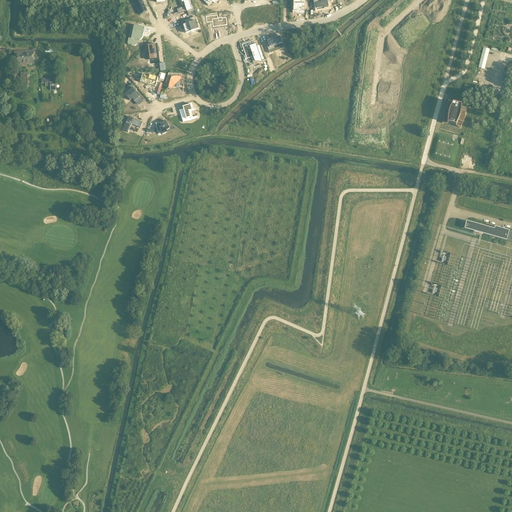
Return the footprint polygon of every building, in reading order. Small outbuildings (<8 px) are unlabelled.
[(133,0),(132,0),(134,3),(140,15),(146,12),(148,11),(146,8),(141,0),(133,0)] [(177,9),(177,10),(178,13),(187,10),(187,11),(194,9),(193,9),(192,7),(193,7),(192,4),(190,5),(189,0),(188,0),(184,0),(185,1),(182,2),(184,6),(184,7),(184,8),(177,10),(177,9)] [(292,7),(292,14),(293,14),(293,13),(303,13),(303,11),(304,11),(304,5),(304,0),(306,0),(293,0),(293,5),(293,7),(292,7)] [(316,4),(317,10),(324,9),(328,8),(328,7),(327,2),(334,1),(333,0),(320,0),(321,3),(316,4)] [(259,13),(257,13),(258,19),(262,19),(262,20),(272,18),(271,16),(275,15),(273,6),(264,8),(264,12),(259,13)] [(217,15),(206,16),(206,23),(212,22),(213,27),(226,25),(227,25),(227,24),(226,17),(222,18),(222,17),(218,18),(217,15)] [(186,24),(183,25),(186,34),(199,29),(195,17),(184,20),(186,24)] [(130,32),(130,33),(133,33),(130,44),(132,45),(135,46),(142,38),(143,38),(143,37),(145,27),(139,26),(131,25),(131,26),(130,32)] [(266,41),(265,41),(269,53),(276,51),(274,46),(281,44),(283,49),(284,48),(280,36),(270,40),(267,41),(268,42),(266,42),(266,41)] [(242,45),(243,48),(244,50),(245,49),(246,51),(248,55),(252,54),(253,57),(254,59),(254,62),(255,62),(262,63),(262,61),(264,60),(261,50),(258,51),(256,46),(256,45),(256,44),(255,44),(255,45),(254,45),(252,46),(251,42),(243,45),(242,45)] [(155,45),(148,45),(148,49),(150,61),(151,61),(159,60),(158,51),(159,51),(158,47),(157,48),(157,44),(156,44),(155,44),(155,45)] [(171,47),(165,48),(166,54),(166,56),(179,55),(183,58),(186,54),(174,45),(174,44),(173,44),(169,44),(170,45),(171,45),(171,47)] [(489,49),(483,48),(478,68),(484,69),(489,49)] [(14,52),(15,65),(34,64),(33,50),(14,52)] [(171,78),(167,94),(173,88),(175,88),(177,84),(183,84),(183,77),(181,77),(181,73),(168,73),(167,78),(171,78)] [(143,74),(140,83),(156,87),(158,78),(143,74)] [(42,78),(42,84),(45,84),(45,86),(50,86),(50,90),(56,90),(56,79),(42,78)] [(131,89),(125,95),(130,101),(132,99),(136,104),(138,103),(139,104),(143,101),(144,100),(135,91),(137,89),(132,83),(129,87),(131,89)] [(442,120),(442,123),(448,124),(455,125),(460,128),(462,125),(463,122),(464,118),(465,115),(466,112),(466,108),(466,105),(461,104),(461,105),(453,103),(454,102),(449,100),(447,103),(446,106),(444,109),(443,113),(443,116),(442,120)] [(180,110),(179,110),(183,123),(183,122),(183,121),(191,118),(189,111),(193,110),(193,109),(192,104),(183,107),(183,109),(184,110),(180,111),(180,110)] [(129,117),(122,130),(123,130),(128,133),(131,126),(132,124),(140,128),(142,123),(129,117)] [(161,123),(156,123),(157,132),(161,132),(162,135),(167,133),(167,130),(170,129),(169,127),(166,121),(161,123)] [(510,232),(508,232),(509,231),(499,228),(495,227),(495,230),(467,222),(465,228),(475,231),(481,233),(506,240),(508,240),(507,240),(511,241),(511,232),(510,232)]
